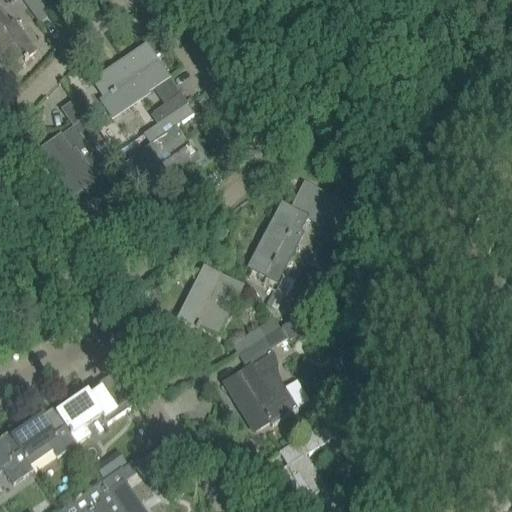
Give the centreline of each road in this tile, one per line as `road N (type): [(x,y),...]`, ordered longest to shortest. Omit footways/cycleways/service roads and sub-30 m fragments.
road 1 (residential): [(85,312),(261,192),(285,161),(185,0)]
road 2 (residential): [(225,511),(102,335)]
road 3 (residential): [(0,127),(170,0)]
road 4 (residential): [(85,312),(0,191)]
